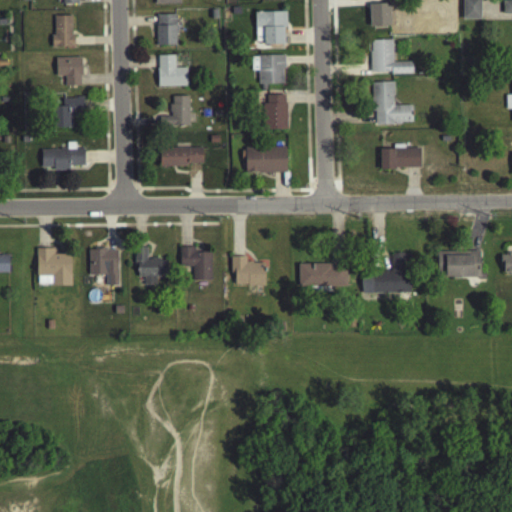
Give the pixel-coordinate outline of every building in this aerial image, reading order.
[(461,0),(461,23),(480,23),(479,0),(461,0)] [(511,4),(502,4),(502,17),(511,17),(511,4)] [(369,30),(389,29),(388,7),(368,7),(369,30)] [(284,47),(284,15),(254,15),(254,47),(284,47)] [(155,49),(176,49),(175,18),(155,18),(155,49)] [(51,19),(52,51),(72,50),(71,19),(51,19)] [(369,77),(412,76),(411,65),(392,65),(391,43),(369,44),(369,77)] [(186,90),(186,71),(174,71),(174,58),(157,59),(157,90),(186,90)] [(283,58),(250,59),(251,74),(257,74),(258,88),(283,87),(283,58)] [(54,61),(55,80),(63,79),(64,90),(80,89),(79,60),(54,61)] [(411,108),(393,109),(392,85),(371,86),(372,128),(411,127),(411,108)] [(285,133),(286,98),(263,98),(263,133),(285,133)] [(187,99),(169,99),(169,120),(157,120),(157,129),(187,129),(187,99)] [(52,110),(53,132),(70,131),(69,118),(83,117),(82,100),(60,101),(61,109),(52,110)] [(40,171),(52,171),(83,171),(83,152),(73,152),(73,150),(40,151),(40,171)] [(244,151),(244,176),(285,175),(285,150),(244,151)] [(159,169),(201,168),(201,151),(159,152),(159,169)] [(379,151),(379,171),(419,172),(419,152),(379,151)] [(134,281),(165,283),(166,263),(146,262),(147,251),(136,250),(134,281)] [(193,250),(178,251),(178,270),(192,270),(192,284),(210,283),(210,256),(193,256),(193,250)] [(70,257),(54,257),(54,252),(36,252),(36,289),(69,289),(70,257)] [(117,253),(88,252),(87,278),(104,279),(104,289),(116,289),(117,253)] [(436,280),(478,280),(479,254),(465,254),(465,256),(436,255),(436,280)] [(360,297),(410,296),(409,255),(390,256),(390,274),(359,275),(360,297)] [(511,257),(500,257),(500,275),(511,275),(511,257)] [(0,276),(8,276),(7,258),(0,258),(0,276)] [(231,288),(264,289),(264,266),(245,266),(245,260),(231,260),(231,288)] [(345,289),(345,267),(296,268),(297,290),(345,289)]
